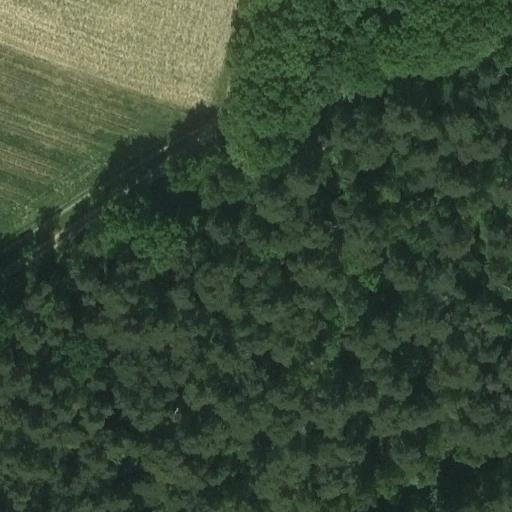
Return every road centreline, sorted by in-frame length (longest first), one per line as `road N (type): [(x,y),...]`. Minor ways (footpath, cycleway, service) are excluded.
road 1 (track): [(474,0),(226,121)]
road 2 (track): [(355,511),(511,452)]
